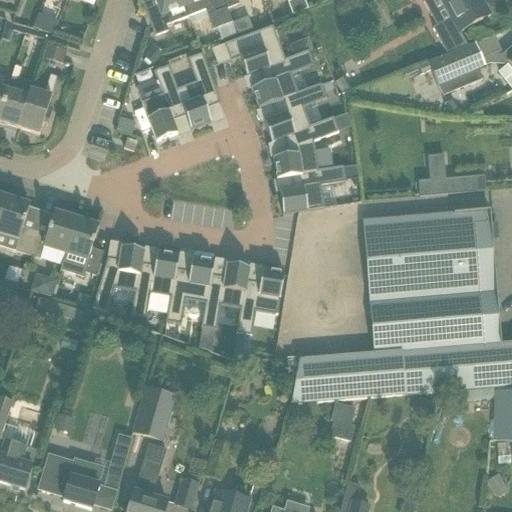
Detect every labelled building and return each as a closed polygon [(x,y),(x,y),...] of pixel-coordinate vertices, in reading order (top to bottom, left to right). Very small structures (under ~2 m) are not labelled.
[(188,19),(181,0),(153,0),(157,9),(145,14),(155,38),(167,33),(165,28),(188,19)] [(181,0),(188,19),(205,12),(213,31),(231,24),(226,11),(222,0),(181,0)] [(222,0),(226,11),(238,6),(236,1),(238,0),(222,0)] [(296,0),(288,3),(293,15),(306,10),(302,0),(296,0)] [(432,31),(446,58),(467,49),(458,34),(490,17),(480,0),(437,0),(449,20),(432,31)] [(39,17),(34,30),(51,37),(57,24),(39,17)] [(236,38),(252,31),(247,18),(231,24),(236,38)] [(57,35),(64,37),(67,30),(59,27),(57,35)] [(272,29),(223,47),(230,64),(239,61),(246,79),(259,74),(258,73),(285,63),(272,29)] [(5,30),(1,40),(9,43),(13,33),(5,30)] [(474,46),(467,49),(446,58),(428,65),(437,87),(483,68),(474,46)] [(46,47),(42,59),(61,65),(65,53),(46,47)] [(511,48),(500,58),(506,66),(499,73),(511,88),(511,48)] [(149,52),(143,58),(152,66),(158,60),(149,52)] [(263,87),(250,92),(250,93),(251,93),(258,111),(257,111),(258,112),(271,107),(271,106),(297,97),(291,78),(314,70),(308,55),(285,63),(258,73),(259,74),(263,87)] [(176,92),(185,119),(184,119),(189,132),(190,132),(209,125),(210,125),(205,111),(220,106),(201,56),(186,62),(195,85),(176,92)] [(9,82),(16,84),(20,71),(13,69),(9,82)] [(156,83),(136,91),(142,105),(141,105),(156,144),(176,137),(171,124),(184,119),(185,119),(176,92),(168,69),(153,74),(156,83)] [(43,96),(33,93),(28,92),(26,99),(17,129),(39,137),(44,122),(48,110),(57,80),(49,77),(43,96)] [(0,109),(9,82),(3,80),(0,90),(0,109)] [(341,81),(335,85),(341,95),(347,91),(341,81)] [(0,124),(17,129),(26,99),(13,95),(16,84),(9,82),(0,109),(0,124)] [(276,120),(263,125),(270,145),(284,141),(284,140),(310,130),(303,112),(326,103),(320,88),(297,97),(271,106),(271,107),(276,120)] [(286,158),(272,160),(273,162),(273,161),(276,181),(276,182),(290,180),(290,179),(318,175),(313,146),(339,136),(333,121),(310,130),(284,140),(284,141),(286,158)] [(429,183),(417,184),(419,200),(477,195),(477,193),(475,179),(445,182),(443,158),(427,159),(429,183)] [(292,193),(278,195),(282,217),(297,215),(323,211),(320,190),(344,187),(344,184),(357,181),(355,169),(353,169),(342,171),(318,175),(290,179),(290,180),(292,193)] [(0,220),(0,236),(18,242),(15,253),(26,257),(34,233),(22,229),(29,208),(6,201),(0,220)] [(34,233),(26,257),(39,261),(42,249),(65,256),(75,223),(73,222),(75,218),(61,213),(59,217),(53,215),(46,237),(34,233)] [(361,224),(371,355),(403,352),(500,346),(499,332),(489,213),(469,215),(361,224)] [(98,230),(75,223),(65,256),(60,273),(83,281),(84,276),(95,279),(103,255),(91,251),(98,230)] [(289,251),(289,229),(264,230),(265,252),(289,251)] [(106,261),(92,311),(107,315),(114,291),(135,294),(139,267),(140,267),(143,253),(121,250),(119,264),(106,261)] [(135,294),(131,319),(147,322),(151,297),(170,300),(175,273),(176,273),(178,259),(177,258),(177,259),(157,256),(157,255),(156,255),(154,269),(140,267),(139,267),(135,294)] [(170,300),(166,325),(182,328),(186,303),(205,306),(210,278),(211,279),(213,264),(212,264),(212,265),(192,261),(191,261),(189,275),(176,273),(175,273),(170,300)] [(205,306),(201,331),(217,333),(221,309),(240,312),(245,284),(246,284),(248,270),(226,267),(224,281),(211,279),(210,278),(205,306)] [(290,269),(287,285),(298,287),(301,271),(290,269)] [(240,312),(236,336),(252,339),(256,314),(276,317),(283,276),(282,276),(263,273),(263,272),(261,272),(259,286),(246,284),(245,284),(240,312)] [(29,291),(49,297),(54,281),(33,275),(29,291)] [(79,323),(82,314),(38,300),(35,310),(79,323)] [(511,344),(297,361),(291,405),(407,397),(511,388),(511,344)] [(172,399),(144,391),(131,436),(160,444),(172,399)] [(511,441),(511,395),(494,395),(493,441),(511,441)] [(0,438),(11,405),(0,400),(0,438)] [(433,403),(419,400),(415,416),(429,420),(433,403)] [(334,423),(330,438),(350,443),(354,428),(350,427),(353,414),(333,409),(330,422),(334,423)] [(60,417),(56,432),(66,435),(70,420),(60,417)] [(127,469),(139,473),(126,511),(162,511),(164,505),(146,499),(152,481),(154,482),(163,452),(146,447),(147,446),(135,442),(127,469)] [(0,485),(23,493),(35,453),(3,444),(0,455),(0,485)] [(216,444),(205,478),(221,484),(232,448),(230,448),(216,444)] [(108,472),(103,491),(116,494),(126,461),(112,457),(108,472)] [(48,458),(37,492),(63,500),(62,504),(89,511),(90,511),(91,509),(98,488),(97,488),(102,470),(74,462),(73,465),(48,458)] [(497,479),(488,484),(496,498),(506,493),(497,479)] [(252,480),(248,496),(258,499),(263,483),(252,480)] [(188,511),(189,511),(197,486),(181,481),(173,507),(188,511)] [(214,495),(208,511),(245,511),(247,505),(214,495)] [(307,511),(309,509),(286,502),(284,511),(271,507),(269,511),(307,511)] [(366,511),(367,509),(351,505),(350,505),(341,502),(338,511),(366,511)]
